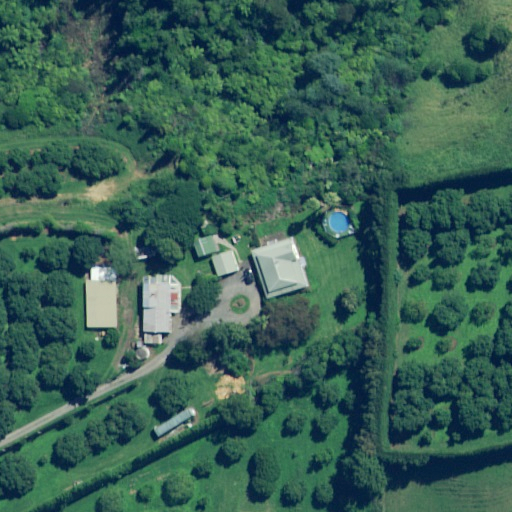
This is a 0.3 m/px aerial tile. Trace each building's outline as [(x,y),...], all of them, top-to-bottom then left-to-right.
[(301,267),(306,266),(303,257),(298,258),(292,240),(252,253),(267,299),(307,286),(301,267)] [(238,271),(233,252),(212,257),(218,277),(238,271)] [(195,295),(186,267),(178,269),(188,298),(195,295)] [(145,283),(143,333),(142,344),(160,345),(161,333),(169,334),(171,284),(145,283)] [(96,301),(79,301),(79,345),(95,345),(96,301)] [(143,345),(134,355),(144,364),(153,354),(143,345)] [(163,397),(154,397),(154,411),(163,411),(163,397)] [(187,412),(154,431),(157,438),(191,419),(187,412)]
